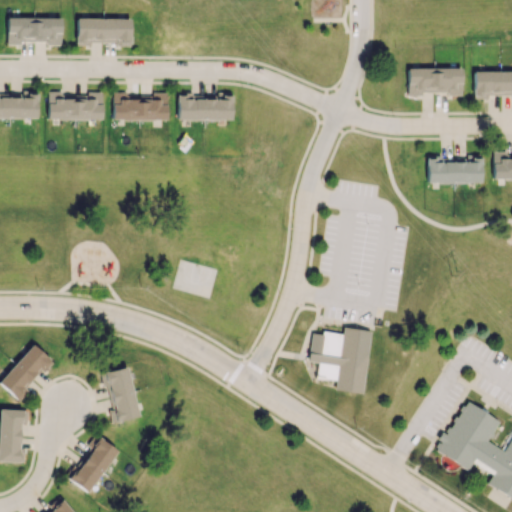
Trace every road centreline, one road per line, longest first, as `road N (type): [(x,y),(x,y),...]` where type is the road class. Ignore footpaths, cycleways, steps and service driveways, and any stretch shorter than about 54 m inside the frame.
road 1 (tertiary): [(0,313),(118,322),(201,352),(445,511)]
road 2 (residential): [(339,111),(264,78),(202,69),(0,69)]
road 3 (residential): [(339,111),(310,178),(297,281),(245,380)]
road 4 (residential): [(511,125),(401,126),(339,111)]
road 5 (residential): [(0,509),(28,491),(68,411)]
